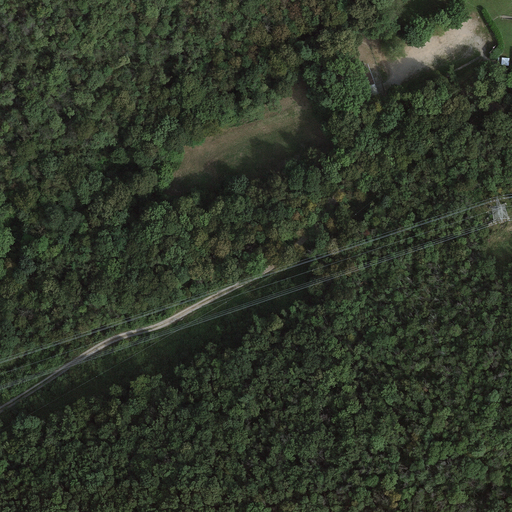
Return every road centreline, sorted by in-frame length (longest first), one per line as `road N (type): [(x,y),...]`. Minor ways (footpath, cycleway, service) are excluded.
road 1 (track): [(0,409),(113,338),(165,322),(259,273),(314,228),(376,150)]
road 2 (track): [(376,150),(402,67),(469,32)]
road 3 (track): [(376,150),(470,86),(511,80)]
